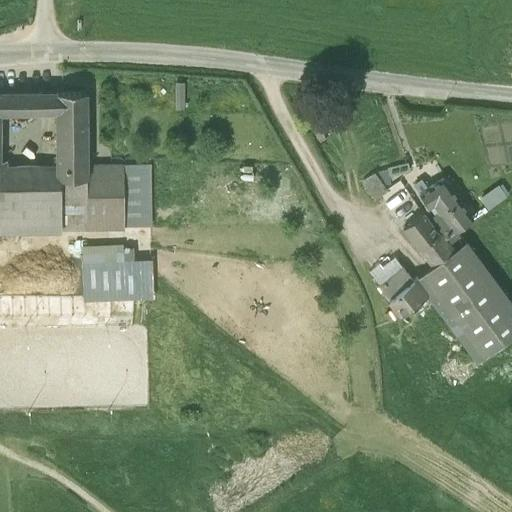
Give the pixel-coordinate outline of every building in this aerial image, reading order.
[(86,165),(85,90),(56,91),(56,110),(57,166),(57,199),(86,198),(86,192),(86,165)] [(57,166),(0,167),(0,111),(56,110),(56,91),(0,91),(0,225),(86,225),(86,198),(57,199),(57,166)] [(123,191),(123,165),(86,165),(86,192),(123,191)] [(411,209),(383,168),(379,169),(375,171),(374,171),(387,190),(387,189),(389,193),(403,215),(411,209)] [(387,190),(374,171),(363,180),(376,197),(387,190)] [(472,216),(441,177),(420,194),(426,207),(429,205),(434,212),(435,211),(438,209),(455,230),(472,216)] [(491,208),(511,195),(504,182),(483,195),(491,208)] [(123,224),(123,191),(86,192),(86,198),(86,225),(123,224)] [(438,209),(435,211),(437,214),(428,221),(438,234),(441,232),(445,237),(453,231),(455,230),(438,209)] [(428,221),(422,213),(403,228),(419,248),(438,234),(428,221)] [(438,234),(419,248),(432,264),(452,249),(448,242),(456,236),(454,232),(453,231),(445,237),(441,232),(438,234)] [(87,242),(88,292),(141,291),(140,240),(87,242)] [(511,302),(465,240),(452,249),(432,264),(413,278),(453,329),(456,329),(479,359),(511,334),(511,302)] [(413,279),(401,266),(378,285),(401,313),(424,295),(424,294),(413,279)] [(424,294),(424,295),(401,313),(428,348),(453,329),(424,294)]
